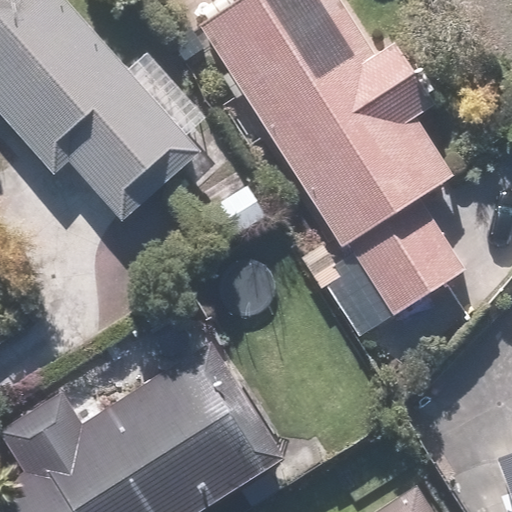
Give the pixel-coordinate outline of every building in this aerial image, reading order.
[(65,0),(0,0),(0,116),(54,178),(69,165),(122,226),(203,156),(65,0)] [(240,0),(197,28),(341,252),(350,247),(396,318),(468,272),(422,201),(455,180),(416,120),(436,108),(393,42),(374,55),(338,0),(240,0)] [(204,511),(286,460),(212,345),(84,428),(63,395),(1,435),(22,468),(0,481),(0,511),(204,511)] [(511,452),(496,459),(511,502),(511,452)] [(431,511),(416,487),(378,511),(431,511)]
